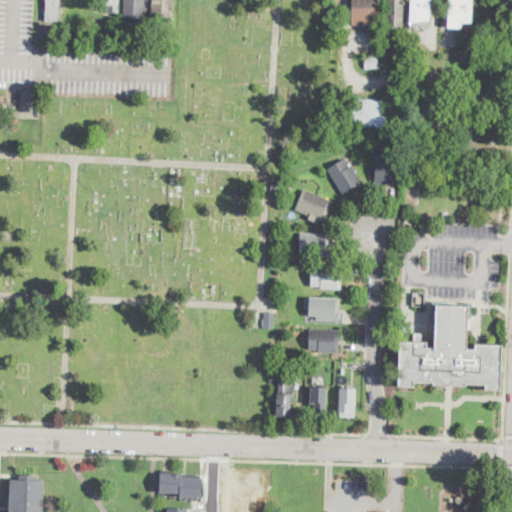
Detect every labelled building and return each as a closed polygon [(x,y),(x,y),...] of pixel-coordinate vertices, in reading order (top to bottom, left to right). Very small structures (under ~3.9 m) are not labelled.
[(60,0),(60,21),(46,21),(46,0),(60,0)] [(119,0),(119,12),(106,12),(106,8),(102,8),(102,4),(100,4),(100,0),(119,0)] [(145,0),(144,20),(124,19),(124,0),(145,0)] [(175,0),(175,8),(174,8),(173,21),(155,21),(155,16),(152,16),(152,0),(175,0)] [(378,0),(378,25),(353,25),(353,0),(378,0)] [(404,0),(404,26),(386,25),(386,17),(385,17),(385,13),(386,12),(386,0),(404,0)] [(410,22),(410,0),(430,0),(430,19),(410,22)] [(473,0),(473,21),(463,21),(463,27),(448,26),(448,0),(473,0)] [(366,67),(365,56),(379,55),(379,67),(366,67)] [(388,100),(386,128),(347,125),(348,98),(388,100)] [(19,128),(11,128),(12,115),(19,115),(19,128)] [(300,147),(298,155),(290,154),(291,146),(300,147)] [(397,159),(396,185),(375,185),(376,153),(394,153),(394,159),(397,159)] [(345,158),(350,167),(352,165),(362,182),(355,186),(357,189),(350,193),(349,190),(342,194),(327,169),(345,158)] [(325,223),(305,214),(306,212),(298,208),(306,189),(334,201),(325,223)] [(330,256),(307,256),(307,253),(299,253),(299,232),(330,233),(330,256)] [(342,290),(321,289),(321,286),(311,286),(312,266),(342,266),(342,290)] [(425,305),(426,292),(413,291),(413,304),(425,305)] [(340,313),(339,321),(317,320),(317,317),(309,317),(310,297),(340,298),(340,313)] [(469,319),(468,349),(476,349),(476,344),(503,344),(502,390),(486,389),(486,384),(466,384),(466,385),(449,385),(434,384),(434,383),(414,382),(414,387),(399,386),(400,341),(427,342),(427,348),(435,348),(436,305),(469,306),(469,319)] [(274,313),(274,327),(264,327),(264,313),(274,313)] [(338,344),(338,353),(318,352),(318,350),(308,350),(309,329),(339,330),(338,344)] [(294,378),(292,420),(277,420),(279,377),(294,378)] [(312,411),(310,411),(310,387),(326,387),(326,411),(312,411)] [(355,417),(338,417),(338,390),(355,390),(355,417)] [(37,475),(37,479),(45,480),(43,511),(9,511),(11,479),(20,479),(20,474),(37,475)] [(202,495),(202,497),(181,497),(181,493),(161,493),(161,474),(183,474),(183,477),(202,478),(202,495)]
